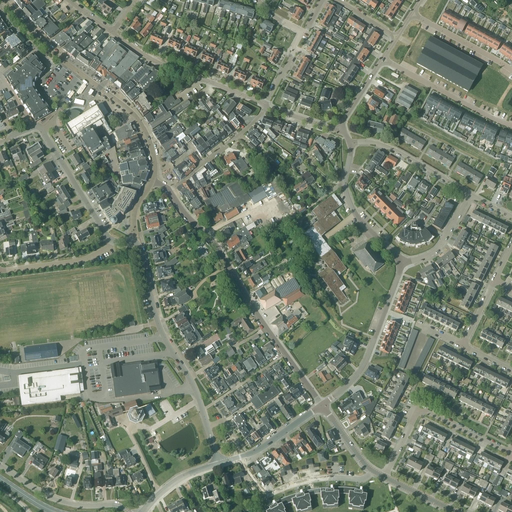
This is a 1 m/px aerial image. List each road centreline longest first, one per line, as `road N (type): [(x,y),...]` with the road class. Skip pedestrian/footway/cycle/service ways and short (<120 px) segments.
road 1 (residential): [(321,405),(211,239),(169,190)]
road 2 (tertiary): [(152,179),(150,145),(128,109),(41,43),(3,0)]
road 3 (tertiary): [(202,410),(157,323),(132,241)]
road 4 (residential): [(384,477),(419,407),(511,453)]
road 5 (residential): [(265,105),(157,63),(112,32)]
road 6 (unclassified): [(321,405),(364,364),(399,263)]
road 7 (residential): [(382,58),(511,125)]
road 8 (unclassified): [(128,511),(52,498),(0,466)]
road 9 (residential): [(112,240),(37,127)]
road 10 (residential): [(469,194),(396,150),(348,142)]
